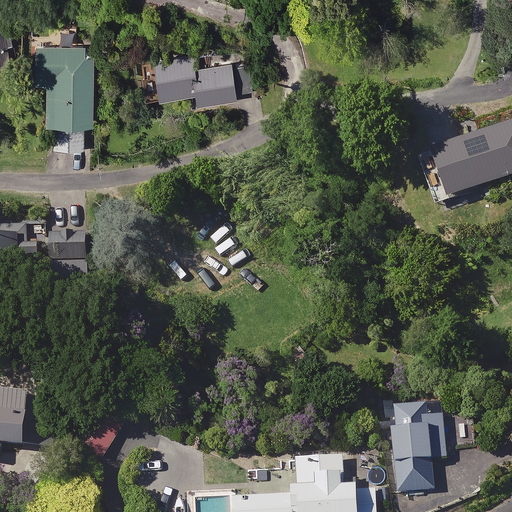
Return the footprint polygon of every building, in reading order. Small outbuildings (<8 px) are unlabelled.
[(0,85),(15,82),(0,11),(0,85)] [(97,114),(98,44),(39,44),(38,77),(52,77),(51,114),(97,114)] [(200,90),(201,100),(240,95),(239,90),(254,88),(250,63),(234,65),(234,60),(197,65),(195,52),(157,57),(158,70),(144,71),(148,97),(200,90)] [(85,123),(54,122),(53,145),(85,146),(85,123)] [(511,178),(511,125),(422,159),(439,205),(511,178)] [(46,221),(0,220),(0,278),(45,279),(46,221)] [(90,280),(90,235),(56,235),(56,280),(90,280)] [(0,444),(47,447),(49,399),(32,398),(32,397),(0,393),(0,444)] [(445,403),(397,407),(399,430),(395,430),(400,492),(436,490),(434,460),(449,458),(445,403)] [(120,431),(107,425),(103,433),(87,424),(77,442),(105,458),(120,431)] [(345,491),(343,459),(298,462),(300,494),(255,497),(256,511),(377,511),(376,489),(345,491)]
